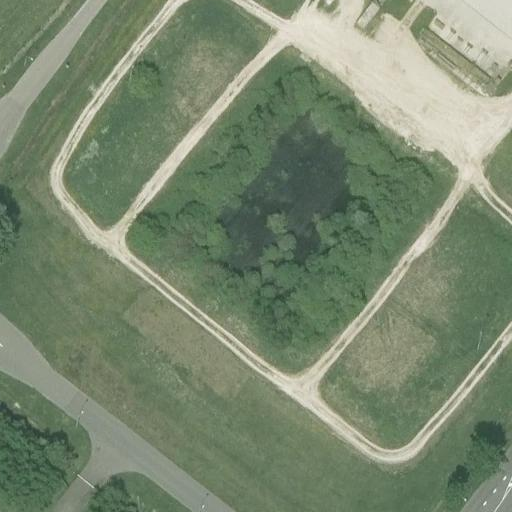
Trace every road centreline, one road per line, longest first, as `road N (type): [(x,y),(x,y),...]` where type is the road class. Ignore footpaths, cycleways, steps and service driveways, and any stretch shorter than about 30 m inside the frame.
road 1 (track): [(368,449),(54,198),(56,163),(183,0)]
road 2 (track): [(237,0),(471,174),(511,218)]
road 3 (track): [(511,122),(302,391)]
road 4 (track): [(311,0),(110,245)]
road 5 (track): [(511,327),(415,446),(379,452)]
